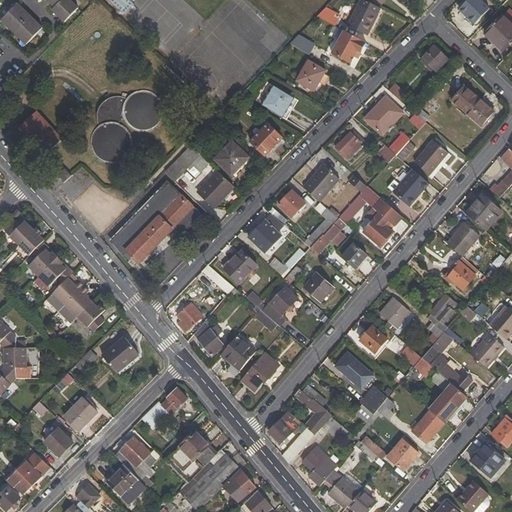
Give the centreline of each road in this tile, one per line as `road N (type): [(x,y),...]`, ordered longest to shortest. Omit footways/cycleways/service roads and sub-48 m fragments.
road 1 (residential): [(144,317),(432,19)]
road 2 (residential): [(511,124),(247,433)]
road 3 (residential): [(184,361),(34,511)]
road 4 (residential): [(25,183),(144,317)]
road 5 (residential): [(511,380),(399,511)]
